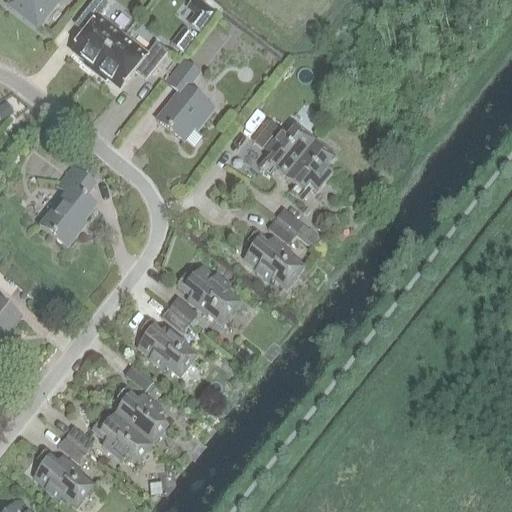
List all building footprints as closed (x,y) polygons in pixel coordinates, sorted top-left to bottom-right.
[(16,0),(9,9),(36,30),(58,3),(53,0),(16,0)] [(95,76),(122,41),(99,22),(109,9),(97,0),(96,0),(80,21),(91,29),(71,55),(84,65),(83,67),(95,76)] [(195,0),(186,12),(195,18),(189,26),(201,35),(215,15),(195,0)] [(183,31),(172,47),(184,56),(196,41),(183,31)] [(122,41),(95,76),(106,85),(107,83),(120,93),(140,68),(151,77),(168,56),(156,46),(145,59),(122,41)] [(194,133),(196,135),(213,113),(188,93),(199,78),(183,65),(165,87),(178,97),(156,124),(183,146),(194,133)] [(13,115),(6,104),(0,107),(0,117),(2,121),(13,115)] [(262,152),(279,131),(268,122),(251,143),(262,152)] [(285,182),(315,144),(296,129),(288,140),(281,134),(265,154),(269,158),(258,172),(269,180),(274,173),(285,182)] [(315,144),(285,182),(295,190),(290,197),(301,205),(312,191),(316,195),(332,175),(325,170),(334,159),(315,144)] [(77,237),(74,235),(95,209),(84,201),(94,188),(71,170),(56,189),(65,196),(38,229),(66,251),(77,237)] [(278,221),(312,249),(319,240),(285,212),(278,221)] [(275,224),(268,232),(289,249),(296,241),(275,224)] [(290,261),(292,258),(272,242),(269,247),(255,236),(247,246),(253,251),(243,264),(256,274),(255,276),(269,287),(272,283),(285,294),(303,271),(290,261)] [(187,305),(206,321),(208,318),(222,329),(240,307),(226,296),(230,292),(215,280),(214,282),(201,272),(191,284),(185,279),(176,290),(190,300),(187,305)] [(178,301),(170,310),(191,327),(199,318),(178,301)] [(0,345),(19,321),(0,306),(0,345)] [(169,312),(163,320),(183,337),(190,329),(169,312)] [(149,363),(148,364),(162,376),(166,372),(179,382),(197,360),(184,349),(186,347),(166,331),(162,335),(149,324),(140,335),(147,340),(137,352),(149,363)] [(132,370),(126,378),(147,395),(153,387),(132,370)] [(123,408),(115,419),(152,448),(167,430),(157,421),(162,415),(142,399),(139,403),(125,392),(117,403),(123,408)] [(152,448),(115,419),(106,429),(100,424),(91,435),(105,446),(102,450),(121,466),(127,459),(137,467),(152,448)] [(75,430),(66,440),(87,457),(95,448),(75,430)] [(66,442),(59,450),(78,467),(85,459),(66,442)] [(45,454),(36,465),(43,470),(33,482),(46,493),(45,494),(59,506),(62,502),(74,511),(75,511),(93,490),(80,479),(82,477),(62,461),(59,465),(45,454)]
